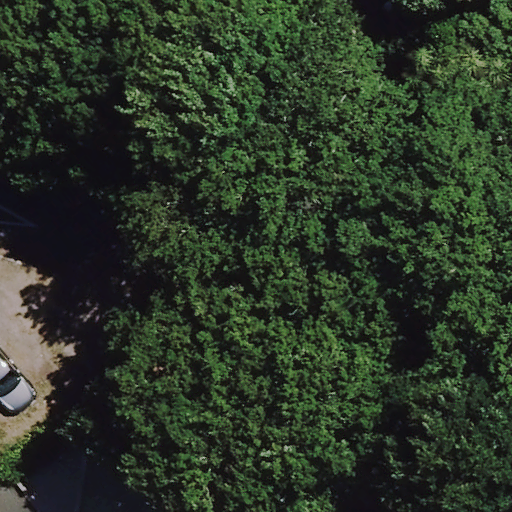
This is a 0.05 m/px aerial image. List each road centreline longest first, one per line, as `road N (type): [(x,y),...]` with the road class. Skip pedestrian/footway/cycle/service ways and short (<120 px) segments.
road 1 (residential): [(147,205),(511,345)]
road 2 (residential): [(0,164),(147,205)]
road 3 (tertiary): [(147,205),(0,196)]
